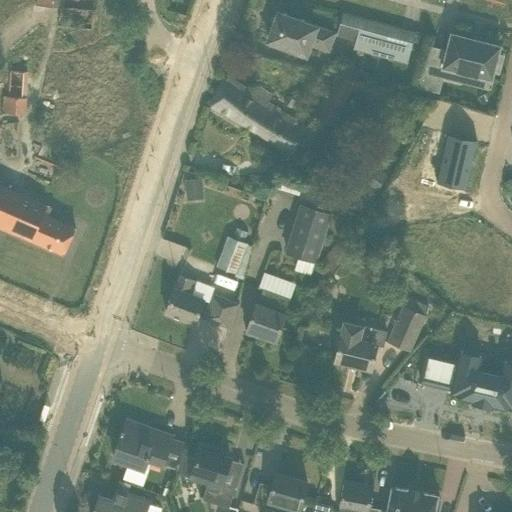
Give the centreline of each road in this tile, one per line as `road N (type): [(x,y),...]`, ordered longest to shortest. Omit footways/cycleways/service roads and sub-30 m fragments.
road 1 (unclassified): [(511,461),(430,449),(100,344)]
road 2 (tertiary): [(100,344),(190,69)]
road 3 (tertiary): [(39,511),(100,344)]
road 4 (unclassified): [(511,242),(493,216),(493,178),(511,103)]
